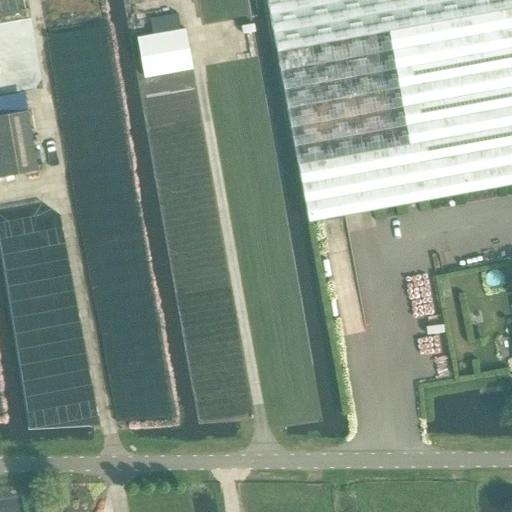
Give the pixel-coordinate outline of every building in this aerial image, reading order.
[(0,0),(0,14),(23,11),(21,0),(0,0)] [(511,0),(268,0),(278,52),(403,28),(511,7),(511,0)] [(511,7),(403,28),(434,199),(511,184),(511,7)] [(152,35),(138,38),(145,77),(192,69),(185,29),(180,30),(177,14),(149,19),(152,35)] [(403,28),(278,52),(288,110),(309,222),(434,199),(403,28)] [(0,115),(0,177),(38,171),(28,111),(0,115)]
